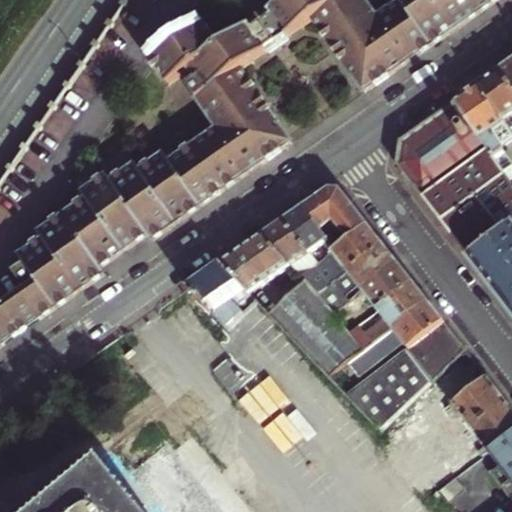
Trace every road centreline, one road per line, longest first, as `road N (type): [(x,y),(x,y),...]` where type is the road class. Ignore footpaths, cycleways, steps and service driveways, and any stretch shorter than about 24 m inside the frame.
road 1 (residential): [(0,388),(343,145)]
road 2 (residential): [(343,145),(511,362)]
road 3 (residential): [(343,145),(511,27)]
road 4 (primary): [(0,109),(76,0)]
